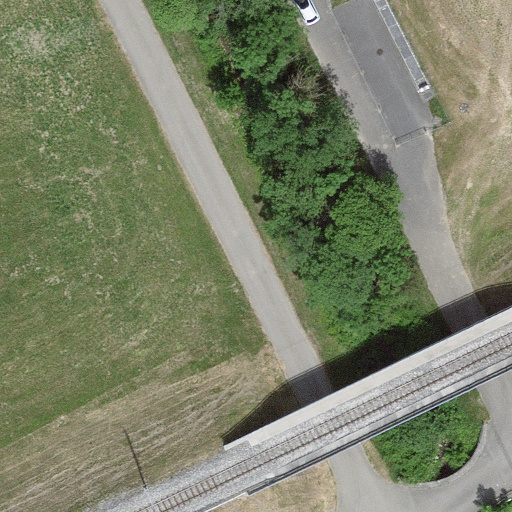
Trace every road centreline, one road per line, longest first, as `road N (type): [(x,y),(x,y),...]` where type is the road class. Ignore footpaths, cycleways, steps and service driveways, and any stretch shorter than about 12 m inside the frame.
road 1 (unclassified): [(376,511),(119,0)]
road 2 (track): [(511,402),(429,232),(407,117),(348,0)]
